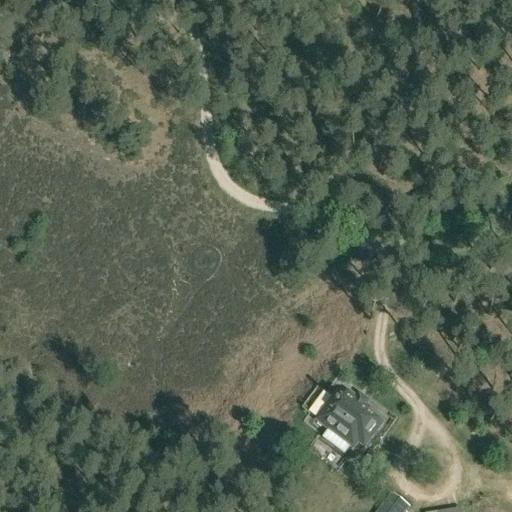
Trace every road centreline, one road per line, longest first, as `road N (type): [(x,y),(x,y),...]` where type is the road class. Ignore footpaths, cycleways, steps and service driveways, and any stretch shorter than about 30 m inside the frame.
road 1 (track): [(416,415),(379,362),(386,284),(353,236),(241,203),(206,177),(204,86),(190,0)]
road 2 (track): [(416,415),(416,438),(390,470),(393,486),(414,503),(438,504),(467,472),(459,451)]
